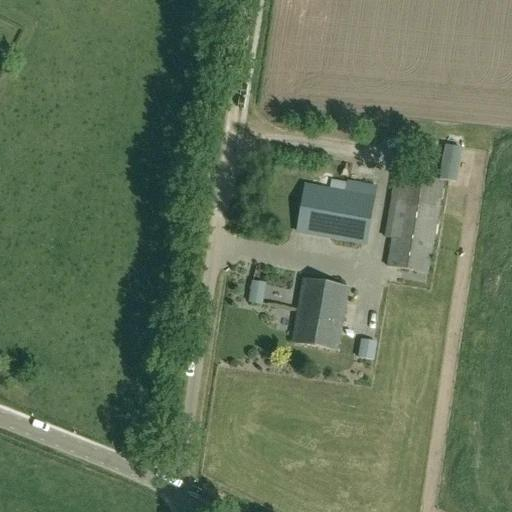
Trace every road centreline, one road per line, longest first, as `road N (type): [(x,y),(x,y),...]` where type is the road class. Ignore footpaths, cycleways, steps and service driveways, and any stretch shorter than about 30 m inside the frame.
road 1 (unclassified): [(184,497),(214,229)]
road 2 (track): [(250,0),(214,229)]
road 3 (unclassified): [(184,497),(0,419)]
